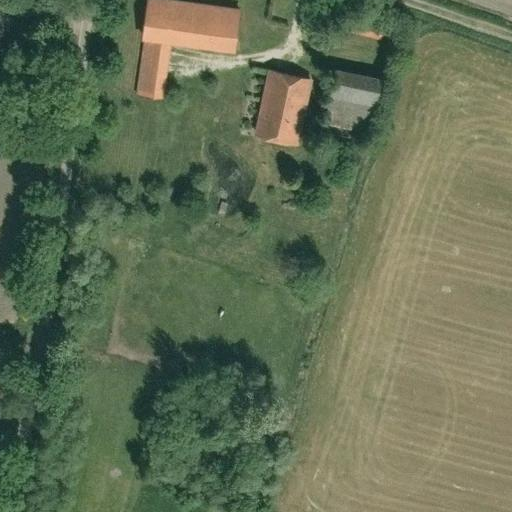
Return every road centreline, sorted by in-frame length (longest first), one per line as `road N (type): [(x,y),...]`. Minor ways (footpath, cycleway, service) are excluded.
road 1 (unclassified): [(5,511),(42,338),(89,0)]
road 2 (track): [(511,42),(399,0)]
